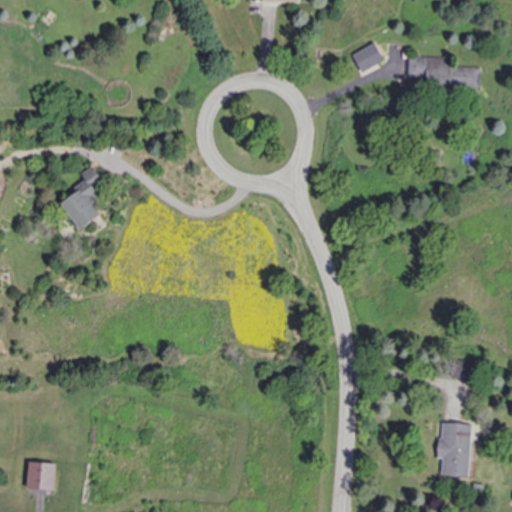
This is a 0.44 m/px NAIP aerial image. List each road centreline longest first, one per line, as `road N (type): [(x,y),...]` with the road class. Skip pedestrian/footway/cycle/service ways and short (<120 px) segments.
road 1 (residential): [(341,511),(345,337),(335,292),(290,187)]
road 2 (residential): [(221,177),(236,189),(272,194),(303,176),(314,128),(296,99),(248,88),(218,107),(207,143),(221,177)]
